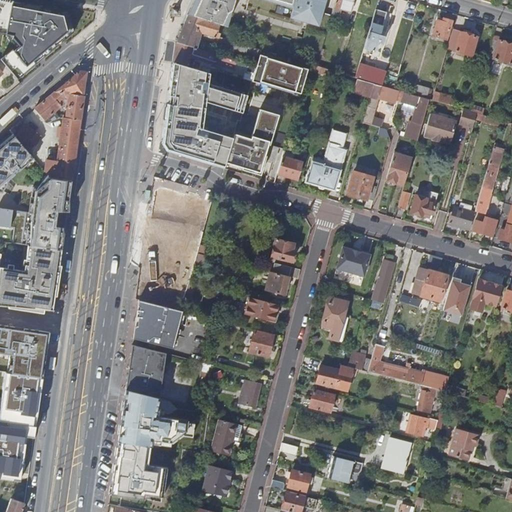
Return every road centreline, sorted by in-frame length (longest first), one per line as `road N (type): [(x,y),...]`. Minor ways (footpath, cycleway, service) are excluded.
road 1 (primary): [(79,511),(128,153)]
road 2 (residential): [(327,210),(251,511)]
road 3 (primary): [(116,33),(79,323)]
road 4 (residential): [(128,153),(327,210)]
road 5 (residential): [(327,210),(511,265)]
road 6 (primary): [(79,323),(53,511)]
road 7 (primary): [(128,153),(151,0)]
road 8 (secondary): [(0,117),(105,31)]
